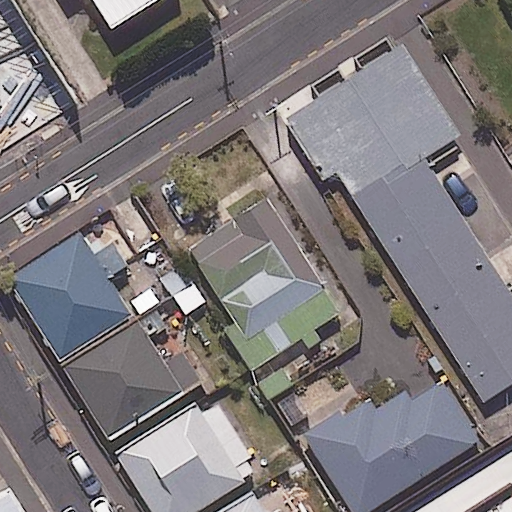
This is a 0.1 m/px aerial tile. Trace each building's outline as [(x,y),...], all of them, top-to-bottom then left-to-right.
[(0,0),(0,98),(45,70),(0,0)] [(89,0),(108,30),(156,0),(89,0)] [(457,131),(402,43),(285,116),(320,172),(332,165),(503,436),(511,430),(511,294),(423,153),(457,131)] [(338,310),(264,193),(186,244),(235,322),(224,329),(249,367),(338,310)] [(91,251),(76,228),(4,275),(56,356),(129,309),(105,273),(125,260),(111,238),(91,251)] [(199,376),(157,306),(61,364),(103,434),(199,376)] [(357,511),(477,437),(436,372),(374,411),(363,394),(303,431),(353,511),(357,511)] [(181,511),(256,466),(208,390),(114,449),(153,511),(181,511)] [(0,511),(23,511),(7,486),(0,490),(0,511)] [(266,511),(264,511),(249,486),(207,511),(266,511)]
